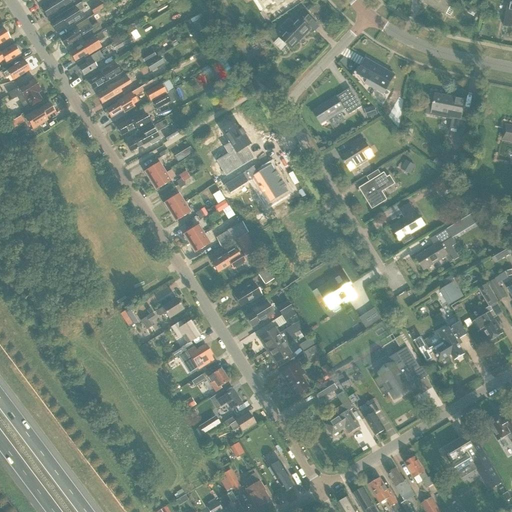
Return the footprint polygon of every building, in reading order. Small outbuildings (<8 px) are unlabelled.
[(53,0),(41,8),(47,18),(61,9),(73,1),(72,0),(53,0)] [(425,0),(424,2),(445,14),(445,13),(451,16),(454,10),(449,7),(452,1),(449,0),(425,0)] [(508,4),(503,25),(511,27),(511,0),(507,0),(506,3),(508,4)] [(89,8),(94,14),(104,8),(100,1),(89,8)] [(289,8),(286,3),(277,8),(281,14),(289,8)] [(55,32),(65,26),(66,27),(80,18),(77,13),(82,9),(79,4),(49,23),(55,32)] [(280,38),(291,49),(311,29),(307,26),(313,20),(303,11),(297,17),(299,18),(294,23),(289,19),(281,28),(286,32),(280,38)] [(87,20),(60,38),(66,47),(82,37),(84,40),(101,29),(97,23),(91,27),(87,20)] [(136,21),(126,27),(130,34),(140,28),(136,21)] [(3,28),(0,29),(0,44),(10,39),(3,28)] [(82,45),(70,53),(75,61),(87,53),(89,56),(101,48),(98,42),(105,38),(101,32),(81,44),(82,45)] [(112,45),(115,51),(132,40),(129,35),(121,40),(112,45)] [(252,55),(244,41),(236,46),(244,59),(252,55)] [(0,52),(0,60),(3,58),(6,64),(20,56),(14,45),(0,53),(0,52)] [(99,51),(85,60),(86,62),(79,67),(84,76),(96,68),(94,63),(103,58),(99,51)] [(145,62),(155,56),(152,51),(142,57),(145,62)] [(165,63),(160,56),(146,65),(151,72),(165,63)] [(366,59),(357,74),(367,79),(365,83),(383,94),(394,75),(366,59)] [(22,74),(29,69),(24,62),(20,64),(19,61),(14,64),(14,66),(4,73),(6,77),(10,75),(13,80),(22,75),(22,74)] [(104,71),(88,82),(93,90),(114,76),(113,75),(119,71),(113,62),(103,69),(104,71)] [(257,83),(265,78),(261,72),(253,77),(257,83)] [(125,75),(106,87),(107,89),(97,96),(102,104),(121,91),(120,89),(130,82),(125,75)] [(33,79),(9,94),(12,99),(16,97),(23,108),(20,110),(22,113),(31,108),(42,101),(37,93),(40,91),(39,89),(40,87),(38,84),(37,85),(33,79)] [(157,98),(157,99),(166,94),(161,83),(145,92),(150,102),(157,98)] [(350,115),(362,107),(350,88),(313,111),(321,124),(328,120),(332,126),(343,119),(339,113),(346,109),(350,115)] [(106,110),(111,118),(122,111),(122,112),(130,108),(129,107),(137,102),(131,93),(116,102),(117,103),(106,110)] [(170,102),(166,94),(157,99),(152,101),(157,109),(170,102)] [(427,106),(426,114),(452,119),(450,132),(464,135),(467,120),(461,119),(465,100),(435,94),(433,107),(427,106)] [(49,103),(37,110),(36,109),(24,117),(28,122),(32,119),(37,127),(48,120),(46,117),(55,112),(49,103)] [(364,110),(368,118),(377,115),(374,106),(364,110)] [(138,114),(117,128),(121,135),(135,127),(138,131),(151,123),(146,113),(139,117),(138,114)] [(245,164),(237,152),(250,144),(235,121),(221,130),(230,144),(224,147),(232,160),(221,167),(226,176),(245,164)] [(137,138),(127,144),(131,152),(148,143),(149,142),(150,144),(159,139),(151,125),(135,134),(137,138)] [(502,140),(511,141),(511,126),(505,125),(502,140)] [(177,129),(160,139),(162,144),(180,134),(177,129)] [(354,149),(341,157),(350,171),(373,157),(361,137),(350,144),(354,149)] [(178,162),(193,152),(190,147),(174,156),(178,162)] [(444,173),(462,176),(465,159),(447,156),(444,173)] [(150,181),(165,172),(159,162),(144,172),(150,181)] [(255,166),(224,185),(229,194),(256,177),(259,175),(254,167),(255,166)] [(259,175),(256,177),(261,186),(260,187),(263,192),(265,192),(270,201),(287,190),(272,167),(259,175)] [(185,171),(179,175),(181,178),(183,182),(190,178),(185,171)] [(171,181),(165,172),(150,181),(156,190),(171,181)] [(369,189),(363,193),(372,208),(385,200),(381,192),(394,183),(390,176),(387,178),(385,175),(381,177),(381,176),(366,185),(369,189)] [(219,191),(213,195),(218,204),(225,200),(219,191)] [(164,203),(169,212),(184,203),(179,193),(164,203)] [(190,212),(184,203),(169,212),(175,222),(190,212)] [(405,218),(391,227),(399,240),(401,239),(404,245),(414,239),(410,233),(424,225),(416,211),(414,212),(409,204),(400,209),(405,218)] [(435,246),(416,257),(424,270),(446,256),(450,263),(459,258),(452,247),(456,244),(452,238),(477,223),(472,214),(447,230),(431,240),(435,246)] [(243,222),(216,237),(221,247),(232,240),(233,241),(249,233),(243,222)] [(183,234),(189,244),(204,234),(198,225),(183,234)] [(210,244),(204,234),(189,244),(195,253),(210,244)] [(238,241),(245,252),(254,247),(248,236),(238,241)] [(511,251),(507,244),(490,254),(495,263),(511,253),(511,251)] [(212,263),(218,272),(231,263),(233,266),(242,260),(236,251),(236,252),(234,250),(226,255),(226,254),(212,263)] [(274,279),(269,272),(267,269),(259,274),(265,284),(274,279)] [(342,271),(338,274),(329,279),(334,288),(322,295),(331,308),(345,300),(346,302),(356,296),(349,286),(351,285),(342,271)] [(489,283),(492,289),(500,301),(506,297),(495,280),(489,283)] [(447,301),(455,296),(458,300),(463,297),(454,282),(441,291),(447,301)] [(238,303),(240,306),(248,302),(249,303),(261,295),(254,284),(234,296),(236,300),(236,301),(237,303),(238,303)] [(487,285),(479,290),(489,307),(497,303),(487,285)] [(183,310),(176,298),(156,311),(160,316),(165,312),(169,318),(183,310)] [(273,313),(265,301),(252,309),(254,312),(246,317),(252,327),(273,313)] [(288,302),(278,309),(281,315),(292,308),(288,302)] [(120,314),(129,328),(138,322),(129,308),(120,314)] [(367,329),(382,319),(375,308),(359,318),(367,329)] [(290,318),(295,315),(292,310),(287,313),(290,318)] [(156,317),(153,313),(141,320),(147,329),(152,325),(150,321),(156,317)] [(489,313),(473,323),(478,331),(482,329),(490,341),(501,334),(489,313)] [(174,332),(169,335),(179,350),(181,348),(182,347),(187,344),(191,341),(200,336),(190,321),(184,325),(181,321),(171,327),(174,332)] [(275,328),(259,338),(267,351),(293,335),(303,328),(299,322),(279,334),(275,328)] [(421,337),(414,341),(427,363),(433,359),(430,354),(433,352),(439,362),(451,355),(455,360),(457,359),(458,360),(463,357),(462,356),(465,354),(457,341),(467,334),(460,322),(452,327),(455,332),(452,333),(449,329),(439,335),(442,339),(443,342),(429,350),(421,337)] [(293,335),(267,351),(275,363),(290,354),(286,347),(290,345),(289,343),(295,339),(293,335)] [(401,336),(395,339),(400,348),(406,344),(401,336)] [(313,344),(310,338),(300,344),(303,350),(313,344)] [(179,355),(178,356),(183,364),(189,373),(193,371),(197,368),(198,369),(213,360),(210,356),(212,355),(205,345),(197,350),(194,346),(185,352),(179,355)] [(317,351),(314,346),(304,352),(308,357),(317,351)] [(177,351),(172,354),(175,358),(178,356),(179,355),(185,352),(182,347),(181,348),(179,350),(177,351)] [(395,399),(410,389),(407,383),(412,380),(409,376),(421,368),(408,347),(397,354),(401,360),(379,374),(386,384),(383,386),(387,393),(390,392),(395,399)] [(304,373),(298,363),(281,374),(295,396),(308,387),(301,375),(304,373)] [(228,381),(221,369),(213,374),(211,370),(192,382),(195,387),(207,379),(215,392),(221,388),(220,386),(228,381)] [(332,379),(314,390),(320,399),(338,388),(332,379)] [(232,411),(242,404),(233,390),(225,395),(222,391),(210,399),(216,409),(226,402),(232,411)] [(339,416),(326,424),(333,435),(346,427),(350,433),(360,427),(349,411),(354,408),(350,403),(343,391),(337,395),(343,405),(335,410),(339,416)] [(196,406),(191,398),(181,404),(186,412),(196,406)] [(365,418),(376,436),(385,430),(376,414),(381,411),(376,403),(362,411),(366,418),(365,418)] [(255,423),(248,413),(236,421),(233,417),(224,423),(227,427),(230,426),(233,431),(239,427),(242,431),(255,423)] [(511,418),(511,416),(505,420),(502,415),(490,423),(495,431),(493,432),(496,438),(498,437),(500,439),(508,435),(511,441),(511,418)] [(215,416),(198,427),(203,434),(220,424),(215,416)] [(474,448),(467,436),(445,449),(458,472),(473,463),(487,487),(500,479),(480,444),(474,448)] [(279,444),(275,446),(279,453),(283,450),(281,447),(279,444)] [(428,478),(416,457),(405,463),(414,478),(419,475),(423,482),(422,482),(427,489),(434,485),(430,477),(428,478)] [(272,476),(274,475),(284,491),(294,485),(283,467),(279,461),(269,467),(269,468),(268,469),(272,476)] [(397,468),(388,473),(402,497),(413,490),(406,480),(404,481),(397,468)] [(230,469),(223,473),(226,478),(231,485),(235,492),(241,488),(230,469)] [(245,489),(256,508),(270,500),(262,488),(263,487),(255,473),(249,476),(254,485),(245,489)] [(380,479),(370,484),(381,503),(387,499),(394,511),(398,511),(401,510),(389,489),(387,490),(380,479)] [(370,500),(364,488),(354,494),(362,506),(360,507),(363,511),(378,511),(371,499),(370,500)] [(507,492),(502,495),(506,502),(511,499),(507,492)] [(243,511),(232,493),(226,496),(232,504),(225,508),(227,511),(243,511)] [(185,495),(175,501),(178,506),(188,500),(185,495)] [(226,503),(221,495),(216,498),(221,506),(226,503)] [(349,497),(338,503),(343,511),(357,511),(349,497)] [(439,511),(431,498),(423,503),(427,511),(439,511)] [(413,511),(414,511),(406,500),(401,503),(406,511),(413,511)] [(220,511),(222,510),(217,502),(207,508),(209,511),(220,511)]
